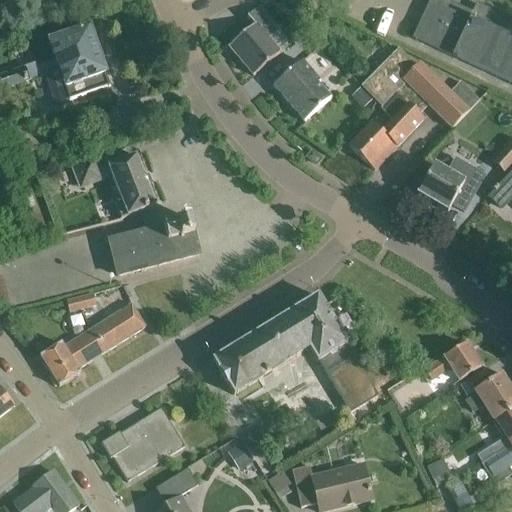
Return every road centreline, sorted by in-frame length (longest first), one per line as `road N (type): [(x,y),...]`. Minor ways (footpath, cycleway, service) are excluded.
road 1 (residential): [(56,432),(332,256),(361,224)]
road 2 (tertiary): [(361,224),(280,173),(240,131),(174,24)]
road 3 (tertiary): [(511,330),(442,270),(361,224)]
road 4 (unknown): [(218,161),(278,291)]
